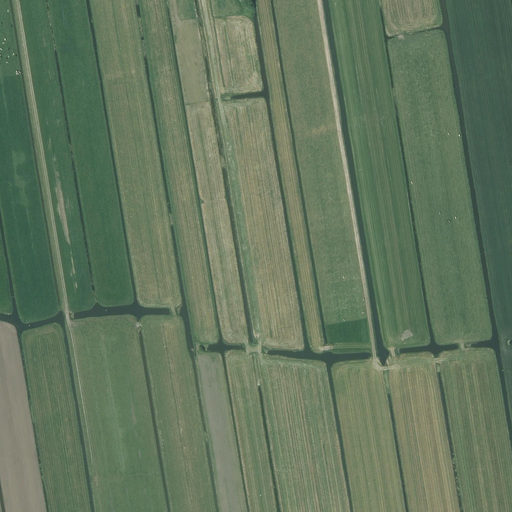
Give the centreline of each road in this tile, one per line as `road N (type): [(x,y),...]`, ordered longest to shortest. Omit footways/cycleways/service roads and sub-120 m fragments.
road 1 (track): [(201,0),(284,511)]
road 2 (track): [(18,0),(100,511)]
road 3 (track): [(318,0),(375,364),(397,366)]
